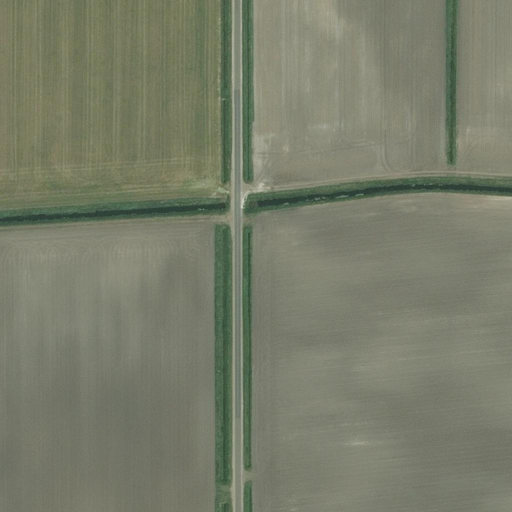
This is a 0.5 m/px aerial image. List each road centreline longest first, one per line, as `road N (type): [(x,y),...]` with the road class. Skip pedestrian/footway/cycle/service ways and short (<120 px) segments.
road 1 (unclassified): [(237,511),(238,0)]
road 2 (track): [(237,192),(326,180),(511,178)]
road 3 (track): [(0,231),(237,216)]
